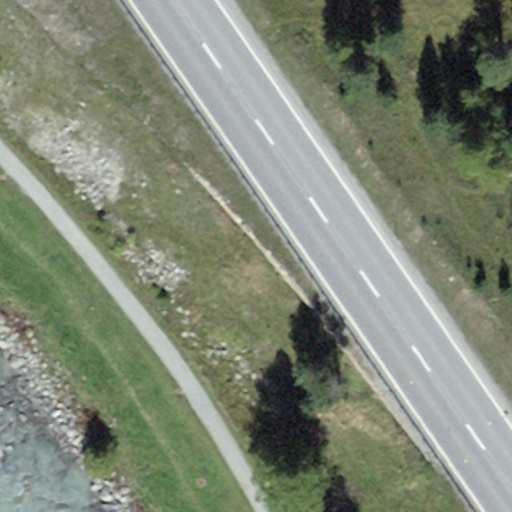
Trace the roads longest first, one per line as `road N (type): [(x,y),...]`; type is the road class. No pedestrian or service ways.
road 1 (primary): [(511,487),(174,0)]
road 2 (track): [(270,511),(177,367),(0,153)]
